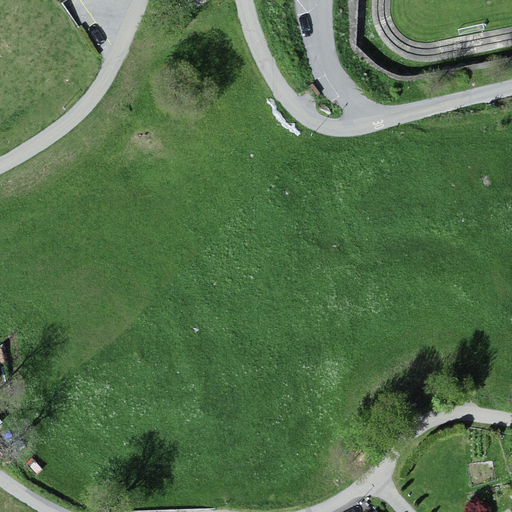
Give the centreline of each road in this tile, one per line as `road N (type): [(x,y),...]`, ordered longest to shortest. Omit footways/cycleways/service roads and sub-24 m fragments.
road 1 (residential): [(511,89),(373,123),(328,125),(287,98),(244,0)]
road 2 (residential): [(142,0),(90,100),(0,164)]
